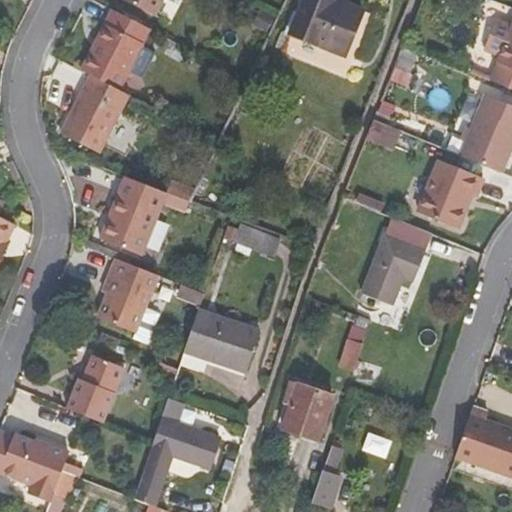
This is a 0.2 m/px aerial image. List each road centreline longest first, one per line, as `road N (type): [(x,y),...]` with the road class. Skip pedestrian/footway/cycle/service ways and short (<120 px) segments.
road 1 (residential): [(56,0),(25,59),(21,111),(53,231),(8,359)]
road 2 (residential): [(511,233),(495,261),(411,511)]
